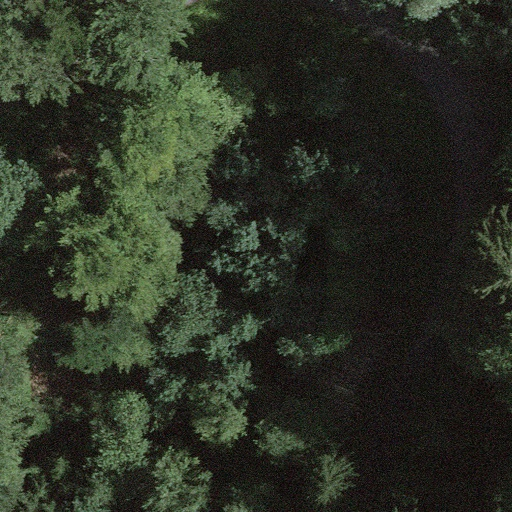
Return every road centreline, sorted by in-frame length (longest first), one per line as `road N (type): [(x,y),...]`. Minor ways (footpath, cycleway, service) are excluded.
road 1 (track): [(361,0),(424,49),(458,102),(477,155),(480,198),(454,298),(358,511)]
road 2 (track): [(0,87),(138,0)]
